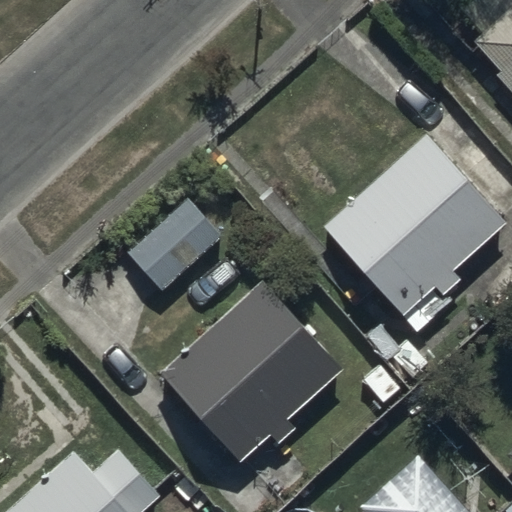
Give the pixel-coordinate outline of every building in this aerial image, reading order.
[(511,15),(474,49),(511,91),(511,15)] [(507,233),(429,138),(319,228),(398,324),(434,294),(441,303),(461,286),(454,277),(507,233)] [(223,242),(185,201),(126,257),(164,298),(223,242)] [(344,376),(260,290),(163,384),(243,467),(269,442),(277,450),(294,433),(290,428),(344,376)] [(97,479),(75,455),(13,511),(152,511),(160,505),(117,460),(97,479)] [(464,511),(416,459),(359,511),(464,511)]
